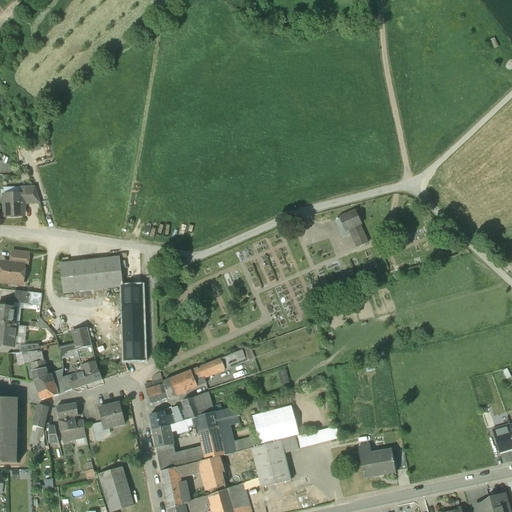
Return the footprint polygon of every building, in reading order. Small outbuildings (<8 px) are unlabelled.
[(0,154),(0,162),(5,165),(8,159),(0,154)] [(0,162),(0,175),(18,178),(17,171),(5,165),(0,162)] [(40,204),(35,190),(21,191),(21,197),(22,197),(22,204),(40,204)] [(21,197),(4,197),(2,200),(2,204),(4,207),(4,217),(22,217),(22,204),(22,197),(21,197)] [(338,218),(345,233),(349,231),(361,226),(362,226),(355,210),(338,218)] [(361,226),(349,231),(356,248),(368,243),(361,226)] [(29,254),(12,253),(11,262),(24,264),(24,267),(28,267),(29,254)] [(119,258),(60,264),(63,294),(123,288),(119,258)] [(24,264),(11,262),(11,265),(2,264),(0,282),(22,284),(24,267),(24,264)] [(141,287),(123,288),(124,325),(142,324),(141,287)] [(14,304),(28,305),(29,293),(15,292),(14,304)] [(29,293),(28,305),(41,307),(42,295),(29,293)] [(15,308),(0,306),(0,325),(13,326),(15,308)] [(40,318),(44,322),(53,314),(48,310),(40,318)] [(144,361),(142,324),(124,325),(125,361),(144,361)] [(13,326),(0,325),(0,345),(1,346),(1,343),(13,344),(14,335),(16,335),(17,327),(13,326)] [(87,329),(72,332),(75,346),(77,351),(91,347),(89,339),(89,338),(87,329)] [(75,346),(63,349),(65,358),(78,355),(77,351),(75,346)] [(91,347),(77,351),(78,355),(81,366),(95,362),(91,347)] [(33,352),(35,363),(44,361),(42,351),(40,351),(33,352)] [(216,361),(219,372),(246,362),(242,351),(216,361)] [(32,363),(35,363),(33,352),(22,353),(25,365),(32,363)] [(333,361),(335,369),(349,365),(347,358),(333,361)] [(33,371),(46,368),(44,361),(35,363),(32,363),(33,371)] [(216,361),(198,369),(202,378),(219,372),(216,361)] [(69,383),(62,385),(65,394),(102,381),(98,371),(97,371),(95,362),(81,366),(80,367),(81,372),(68,378),(69,383)] [(32,363),(25,365),(28,381),(35,379),(33,371),(32,363)] [(46,368),(33,371),(35,379),(35,380),(48,376),(46,368)] [(198,369),(171,381),(176,397),(189,392),(186,385),(202,378),(198,369)] [(280,372),(283,385),(289,384),(286,370),(280,372)] [(63,371),(52,374),(54,381),(58,396),(65,394),(62,385),(63,371)] [(35,380),(36,383),(40,394),(48,391),(45,384),(54,381),(52,374),(48,376),(35,380)] [(160,386),(164,385),(163,384),(160,374),(152,378),(154,383),(155,388),(160,386)] [(202,378),(186,385),(189,392),(205,385),(202,378)] [(54,381),(45,384),(48,391),(40,394),(42,401),(58,396),(54,381)] [(171,381),(163,384),(164,385),(167,393),(169,400),(176,397),(171,381)] [(154,383),(145,387),(146,391),(155,388),(154,383)] [(146,391),(146,392),(148,399),(157,396),(162,394),(160,386),(155,388),(146,391)] [(208,392),(202,394),(204,404),(195,408),(198,418),(214,413),(212,407),(208,392)] [(157,396),(148,399),(150,408),(169,400),(167,393),(162,394),(157,396)] [(192,399),(195,408),(204,404),(202,394),(191,398),(192,399)] [(19,398),(6,398),(6,397),(0,397),(0,462),(19,463),(19,462),(18,462),(18,448),(19,448),(19,447),(18,447),(18,439),(19,439),(19,438),(18,438),(17,430),(19,430),(19,429),(17,429),(17,421),(19,421),(19,420),(17,420),(17,412),(19,412),(19,411),(17,411),(17,400),(19,400),(19,398)] [(192,399),(181,403),(185,411),(187,416),(189,420),(198,418),(195,408),(192,399)] [(258,411),(267,410),(266,401),(256,402),(258,411)] [(98,408),(104,432),(125,426),(120,403),(98,408)] [(212,407),(214,413),(226,410),(224,403),(212,407)] [(48,408),(39,406),(34,424),(41,425),(42,418),(46,418),(48,408)] [(260,446),(299,436),(291,406),(252,417),(260,446)] [(65,407),(56,409),(58,421),(67,419),(65,407)] [(171,410),(173,415),(175,420),(187,416),(185,411),(180,413),(178,407),(171,410)] [(216,418),(225,456),(237,453),(235,445),(231,427),(240,425),(236,407),(226,410),(214,413),(216,418)] [(164,413),(149,416),(152,431),(169,427),(166,417),(165,418),(164,413)] [(216,418),(214,413),(198,418),(200,425),(216,418)] [(173,415),(166,417),(169,427),(177,425),(175,420),(173,415)] [(175,420),(177,425),(189,420),(187,416),(175,420)] [(78,417),(70,419),(72,427),(81,425),(80,420),(79,421),(79,419),(78,417)] [(487,432),(492,430),(488,417),(483,418),(487,432)] [(41,425),(34,424),(34,428),(43,430),(46,418),(42,418),(41,425)] [(198,418),(189,420),(192,426),(193,427),(200,426),(200,425),(198,418)] [(225,456),(216,418),(200,425),(200,426),(205,446),(208,460),(221,457),(225,456)] [(67,419),(58,421),(61,433),(73,430),(72,427),(70,419),(67,419)] [(177,425),(169,427),(170,433),(192,426),(189,420),(177,425)] [(96,443),(103,441),(99,424),(91,426),(96,443)] [(59,444),(55,427),(49,428),(49,444),(59,444)] [(73,430),(61,433),(62,441),(86,436),(84,427),(73,430)] [(169,427),(152,431),(156,449),(173,445),(170,433),(169,427)] [(337,427),(313,433),(316,444),(339,439),(339,438),(337,427)] [(503,430),(502,427),(492,430),(499,453),(507,451),(507,452),(511,450),(511,434),(510,429),(510,428),(503,430)] [(43,430),(34,428),(31,443),(31,446),(45,449),(44,430),(43,430)] [(313,433),(296,438),(298,446),(298,448),(316,444),(313,433)] [(296,438),(282,441),(283,449),(298,446),(296,438)] [(235,445),(237,453),(252,449),(256,448),(254,440),(235,445)] [(256,448),(252,449),(258,479),(260,489),(291,481),(283,449),(282,441),(256,448)] [(173,445),(156,449),(160,472),(175,468),(199,462),(208,460),(205,446),(175,454),(173,445)] [(368,446),(358,447),(360,458),(361,457),(370,456),(368,446)] [(370,456),(361,457),(365,479),(375,477),(375,475),(395,472),(395,471),(394,462),(393,457),(392,452),(370,456)] [(405,455),(393,457),(394,462),(395,471),(407,469),(405,455)] [(208,460),(199,462),(201,470),(209,496),(226,490),(222,474),(225,474),(221,457),(208,460)] [(199,462),(175,468),(177,476),(201,470),(199,462)] [(122,468),(99,475),(109,511),(116,511),(133,506),(122,468)] [(175,468),(160,472),(162,480),(177,476),(175,468)] [(95,476),(94,470),(85,473),(87,481),(96,479),(95,476)] [(177,476),(162,480),(168,510),(182,505),(182,504),(181,499),(177,476)] [(251,511),(243,484),(226,490),(230,502),(233,509),(233,511),(251,511)] [(41,490),(39,490),(40,499),(47,498),(46,489),(41,490)] [(208,497),(207,497),(211,507),(230,502),(226,490),(209,496),(208,497)] [(508,511),(504,495),(489,499),(490,502),(492,511),(508,511)] [(197,496),(181,499),(182,504),(198,500),(197,496)] [(206,497),(198,500),(182,504),(182,505),(183,511),(194,511),(211,507),(207,497),(206,497)] [(94,511),(106,511),(102,500),(97,502),(100,511),(95,511),(94,511)] [(230,502),(211,507),(212,511),(221,511),(233,509),(230,502)] [(490,502),(475,506),(476,511),(492,511),(490,502)]
